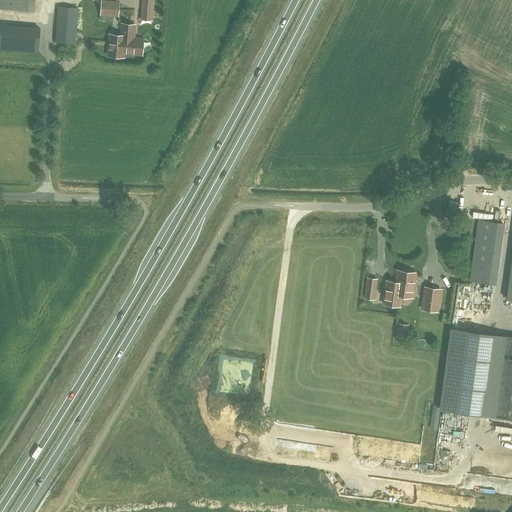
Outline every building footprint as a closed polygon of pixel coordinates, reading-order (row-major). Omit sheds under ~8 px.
[(0,0),(0,9),(35,12),(35,0),(0,0)] [(142,13),(142,19),(151,19),(152,14),(153,6),(153,0),(143,0),(143,5),(142,13)] [(102,1),(101,14),(117,15),(119,2),(102,1)] [(78,9),(59,7),(56,42),(75,44),(78,9)] [(121,35),(109,34),(108,55),(124,56),(124,53),(142,54),(143,39),(134,38),(135,25),(122,24),(121,35)] [(503,224),(479,221),(471,281),(495,284),(503,224)] [(403,283),(401,295),(412,297),(416,273),(413,273),(412,271),(408,270),(406,272),(398,271),(396,283),(403,283)] [(377,280),(368,278),(365,298),(374,299),(377,280)] [(403,283),(396,283),(387,281),(384,304),(400,306),(401,295),(403,283)] [(440,290),(426,288),(423,309),(437,311),(440,290)] [(405,334),(406,329),(408,330),(408,326),(399,324),(397,337),(407,338),(407,334),(405,334)] [(445,381),(442,409),(443,409),(496,416),(507,337),(452,330),(449,354),(445,381)] [(507,418),(511,418),(511,337),(507,337),(496,416),(507,418)] [(295,429),(302,443),(310,440),(303,425),(295,429)] [(446,491),(445,506),(464,506),(464,491),(446,491)]
